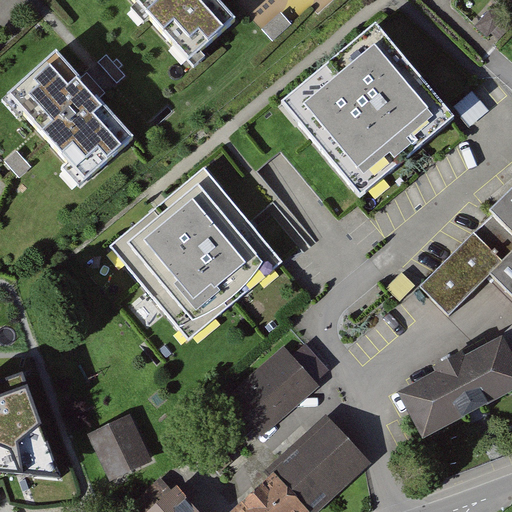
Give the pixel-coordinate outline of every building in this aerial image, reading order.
[(123,0),(194,76),(249,26),(226,0),(123,0)] [(467,125),(391,33),(297,109),(373,201),(467,125)] [(12,106),(94,196),(148,147),(66,57),(12,106)] [(473,94),(457,109),(473,126),(489,111),(473,94)] [(292,264),(214,171),(119,250),(197,343),(292,264)] [(511,194),(490,215),(494,220),(422,289),(451,318),(491,275),(511,297),(511,194)] [(13,296),(0,292),(0,394),(11,397),(30,330),(13,296)] [(511,330),(506,337),(402,392),(425,440),(511,397),(511,330)] [(288,353),(231,402),(263,438),(320,390),(288,353)] [(128,419),(96,438),(123,486),(156,468),(128,419)] [(279,472),(234,511),(318,511),(368,467),(325,419),(273,466),(279,472)] [(64,445),(16,462),(34,511),(49,511),(84,500),(64,445)] [(192,511),(175,493),(153,511),(192,511)]
